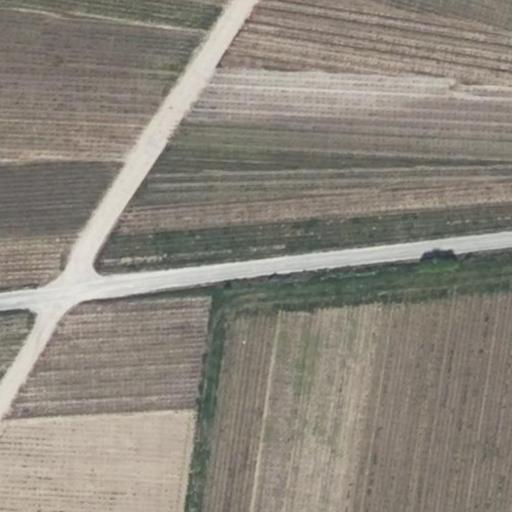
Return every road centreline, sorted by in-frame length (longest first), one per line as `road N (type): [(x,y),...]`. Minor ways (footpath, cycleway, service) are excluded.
road 1 (unclassified): [(0,296),(511,240)]
road 2 (track): [(0,391),(240,0)]
